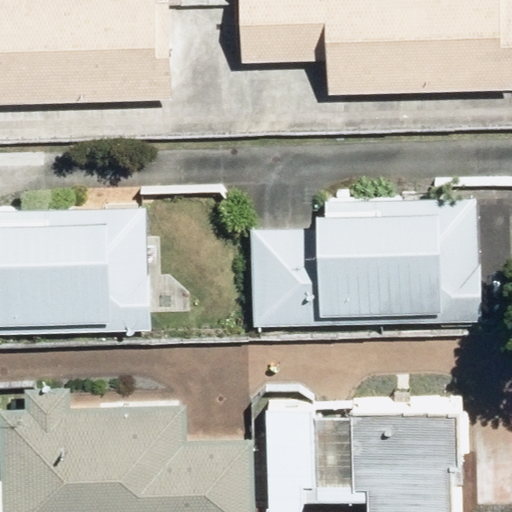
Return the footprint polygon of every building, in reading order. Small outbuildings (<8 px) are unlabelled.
[(163,44),(162,0),(0,0),(0,97),(173,94),(173,44),(163,44)] [(511,0),(245,0),(246,58),(333,57),(333,88),(507,85),(511,84),(511,0)] [(446,208),(446,188),(322,189),(322,222),(257,223),(258,318),(485,315),(483,187),(463,187),(464,207),(446,208)] [(153,203),(0,197),(0,317),(149,323),(153,203)] [(4,403),(5,472),(0,472),(0,511),(254,511),(253,428),(187,429),(187,400),(89,402),(89,395),(74,395),(74,380),(32,381),(32,403),(4,403)] [(467,399),(271,395),(269,509),(304,509),(304,492),(370,493),(369,511),(461,511),(463,445),(473,445),(473,410),(466,409),(467,399)]
